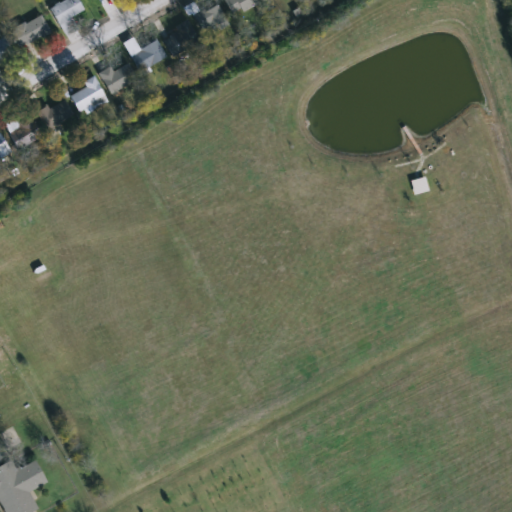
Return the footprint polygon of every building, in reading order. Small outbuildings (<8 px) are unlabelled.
[(70,18),(76,29),(65,36),(49,9),(64,0),(77,0),(83,10),(70,18)] [(227,0),(258,0),(259,1),(238,16),(227,0)] [(220,19),(203,22),(202,13),(218,10),(220,19)] [(50,33),(19,49),(10,31),(41,15),(50,33)] [(177,31),(174,26),(187,20),(198,42),(171,56),(162,39),(177,31)] [(0,38),(3,37),(13,54),(0,62),(0,38)] [(165,58),(139,73),(129,57),(156,41),(165,58)] [(136,79),(111,95),(99,77),(125,61),(136,79)] [(107,102),(92,111),(90,106),(78,112),(69,97),(85,88),(82,83),(93,77),(107,102)] [(40,108),(68,105),(70,123),(42,126),(40,108)] [(42,136),(18,151),(6,131),(30,116),(42,136)] [(0,134),(1,134),(8,154),(0,157),(0,134)] [(44,479),(26,489),(35,505),(21,511),(2,511),(0,507),(0,459),(7,455),(13,466),(31,456),(44,479)]
